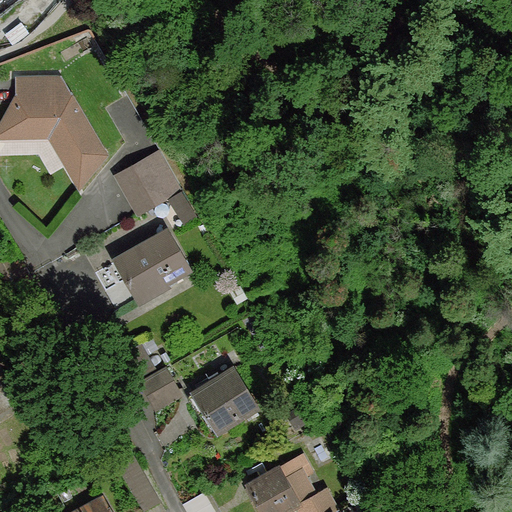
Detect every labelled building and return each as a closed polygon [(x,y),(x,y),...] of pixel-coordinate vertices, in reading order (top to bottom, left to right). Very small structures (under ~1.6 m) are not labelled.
[(17,103),(0,133),(0,135),(50,135),(81,185),(107,154),(62,79),(16,79),(17,103)] [(149,159),(124,174),(144,210),(169,195),(149,159)] [(170,231),(119,260),(142,303),(170,287),(167,282),(190,269),(170,231)] [(5,250),(0,252),(0,269),(2,274),(14,269),(5,250)] [(141,343),(113,358),(126,383),(155,367),(141,343)] [(182,393),(166,366),(140,382),(156,408),(182,393)] [(0,367),(0,406),(17,397),(0,367)] [(234,370),(196,392),(219,430),(257,407),(234,370)] [(333,458),(328,446),(318,451),(324,462),(333,458)] [(159,501),(130,452),(114,461),(143,511),(159,501)] [(284,511),(296,505),(301,503),(287,477),(281,467),(249,485),(263,511),(284,511)] [(301,503),(316,494),(302,469),(287,477),(301,503)] [(301,503),(296,505),(300,511),(336,511),(339,510),(327,488),(316,494),(301,503)] [(220,511),(208,489),(184,501),(189,511),(220,511)] [(109,511),(103,499),(80,511),(109,511)]
